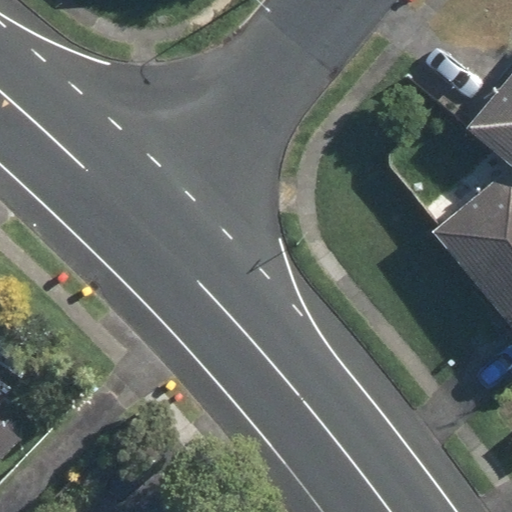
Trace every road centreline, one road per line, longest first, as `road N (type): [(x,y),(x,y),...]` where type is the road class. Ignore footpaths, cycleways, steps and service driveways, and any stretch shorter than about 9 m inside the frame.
road 1 (secondary): [(153,230),(326,431),(384,511)]
road 2 (residential): [(342,0),(153,230)]
road 3 (secondary): [(0,91),(153,230)]
